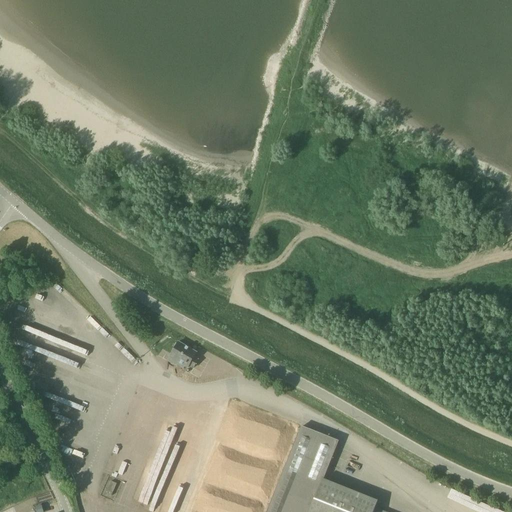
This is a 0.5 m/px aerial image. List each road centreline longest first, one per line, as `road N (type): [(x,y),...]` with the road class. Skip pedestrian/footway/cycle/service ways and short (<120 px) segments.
road 1 (unclassified): [(511,490),(462,473),(136,292),(14,207)]
road 2 (track): [(511,441),(252,309),(253,269)]
road 3 (tertiary): [(66,511),(0,363)]
